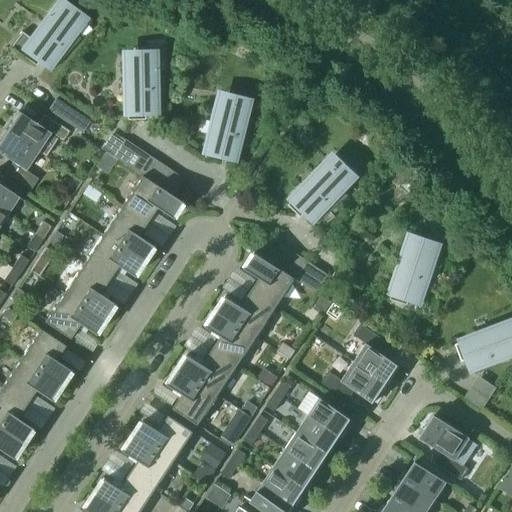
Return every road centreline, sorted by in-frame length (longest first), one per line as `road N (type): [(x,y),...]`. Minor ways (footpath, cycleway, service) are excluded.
road 1 (residential): [(51,511),(212,266),(215,246),(200,236),(182,250),(9,511)]
road 2 (residential): [(511,443),(446,398),(415,399),(335,511)]
